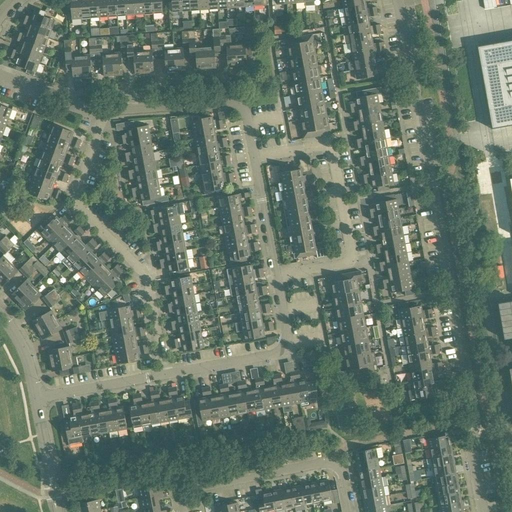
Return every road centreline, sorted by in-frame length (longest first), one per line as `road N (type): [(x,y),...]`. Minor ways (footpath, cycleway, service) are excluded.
road 1 (residential): [(400,0),(477,418),(470,451),(481,511)]
road 2 (residential): [(167,374),(144,270),(76,199),(104,111)]
road 3 (residential): [(276,275),(347,259),(330,145),(254,157)]
road 4 (residential): [(183,511),(184,493),(197,487),(330,462),(344,479),(351,511)]
road 5 (residential): [(167,374),(284,347),(276,275)]
road 6 (residential): [(254,157),(241,106),(228,100),(104,111)]
road 7 (residential): [(36,398),(167,374)]
road 8 (residential): [(276,275),(254,157)]
